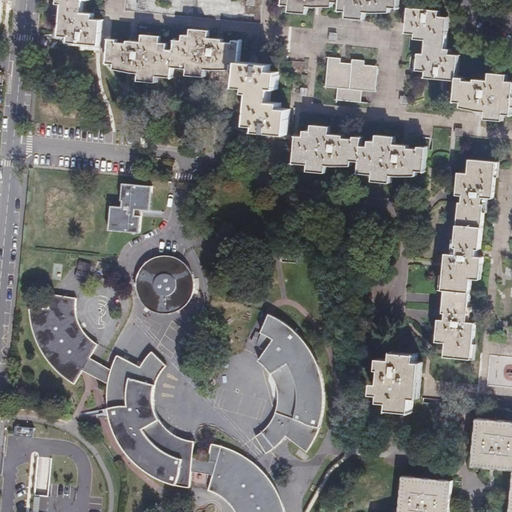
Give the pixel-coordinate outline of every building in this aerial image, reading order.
[(145,0),(142,0),(136,0),(135,8),(144,9),(145,0)] [(280,0),(280,3),(288,4),(287,9),(305,10),(307,3),(313,4),(320,4),(333,5),(333,0),(341,1),(340,0),(280,0)] [(340,0),(341,1),(340,8),(345,8),(345,16),(364,18),(365,8),(368,8),(372,9),(390,10),(390,4),(400,5),(400,0),(340,0)] [(66,37),(66,43),(76,44),(98,46),(101,22),(90,21),(91,14),(81,13),(81,6),(61,4),(59,28),(58,36),(66,37)] [(406,25),(406,33),(417,34),(416,39),(426,39),(425,55),(419,55),(417,71),(426,71),(426,77),(439,79),(444,79),(448,79),(459,80),(459,74),(460,58),(453,57),(454,51),(450,51),(453,15),(444,15),(444,9),(424,7),(408,6),(406,25)] [(105,64),(111,65),(111,70),(126,72),(137,73),(137,79),(156,81),(157,76),(173,77),(174,67),(186,68),(185,75),(205,76),(205,69),(233,71),(233,65),(238,65),(239,56),(240,39),(233,38),(233,41),(223,40),(223,36),(210,35),(211,27),(189,25),(189,32),(183,32),(182,38),(175,38),(174,49),(165,49),(166,42),(159,41),(160,34),(141,32),(140,40),(137,39),(127,39),(127,41),(118,41),(118,37),(107,36),(105,64)] [(248,96),(245,123),(255,124),(254,129),(286,133),(289,107),(280,106),(280,101),(270,100),(272,86),(279,87),(281,69),(271,68),(272,59),(239,56),(238,65),(236,87),(243,87),(242,95),(248,96)] [(325,60),(323,88),(334,89),(333,101),(358,102),(359,91),(372,92),(374,68),(361,67),(361,62),(349,62),(349,66),(336,65),(336,61),(325,60)] [(459,80),(454,101),(460,101),(459,107),(462,108),(486,110),(485,117),(506,118),(506,112),(511,112),(511,78),(509,78),(509,71),(490,69),(489,76),(475,75),(475,79),(464,78),(465,74),(459,74),(459,80)] [(402,97),(399,97),(398,105),(402,106),(406,106),(407,98),(402,97)] [(294,135),(291,165),(305,166),(304,170),(323,172),(324,165),(349,167),(350,161),(356,162),(355,176),(369,177),(369,182),(385,184),(385,178),(414,180),(414,176),(422,176),(425,146),(415,145),(415,149),(405,148),(405,145),(397,144),(390,144),(390,137),(376,136),(375,140),(368,140),(368,145),(361,144),(361,137),(351,136),(351,139),(342,138),(343,134),(334,133),(325,133),(326,124),(311,122),(311,131),(301,130),(301,136),(294,135)] [(436,316),(434,341),(442,342),(441,355),(470,358),(471,350),(471,346),(471,342),(473,321),(466,320),(471,278),(476,279),(479,252),(474,252),(474,248),(474,245),(480,245),(485,201),(481,201),(482,195),(494,196),(496,165),(497,160),(464,157),(463,166),(455,166),(453,194),(459,195),(455,240),(457,240),(456,247),(443,246),(439,285),(447,286),(445,307),(447,307),(446,317),(436,316)] [(118,203),(118,207),(109,206),(107,231),(135,233),(136,219),(130,218),(131,209),(144,211),(146,188),(118,185),(117,203),(118,203)] [(137,301),(143,308),(151,313),(160,314),(168,313),(176,309),(182,303),(187,296),(188,287),(187,279),(183,271),(177,264),(168,260),(159,258),(149,261),(141,266),(135,274),(133,283),(133,292),(137,301)] [(45,310),(24,311),(26,319),(28,333),(35,349),(45,363),(56,375),(71,386),(78,373),(104,385),(104,408),(106,418),(112,436),(123,454),(138,469),(156,478),(172,485),(187,489),(189,473),(208,477),(205,494),(210,495),(222,504),(228,511),(280,511),(280,508),(271,490),(262,477),(247,462),(232,454),(222,449),(207,445),(204,462),(190,460),(191,443),(181,441),(170,436),(160,427),(154,418),(150,405),(150,395),(152,385),(155,377),(163,367),(148,352),(136,368),(113,356),(107,372),(86,360),(94,346),(87,342),(81,335),(74,326),(71,316),(71,308),(72,301),(46,296),(45,310)] [(264,423),(249,434),(260,451),(269,445),(280,434),(302,451),(308,441),(309,439),(315,426),(318,407),(321,391),(319,372),(312,356),(300,337),(285,322),(267,309),(257,326),(270,335),(255,355),(266,369),(273,381),(275,395),(270,409),(264,423)] [(375,377),(372,397),(378,398),(377,404),(386,405),(386,412),(411,415),(412,400),(418,401),(420,384),(421,378),(423,360),(415,359),(416,354),(392,351),(391,358),(381,357),(380,371),(382,371),(382,378),(375,377)] [(511,422),(475,419),(470,466),(492,468),(511,470),(511,422)] [(444,511),(447,483),(397,478),(393,511),(444,511)]
